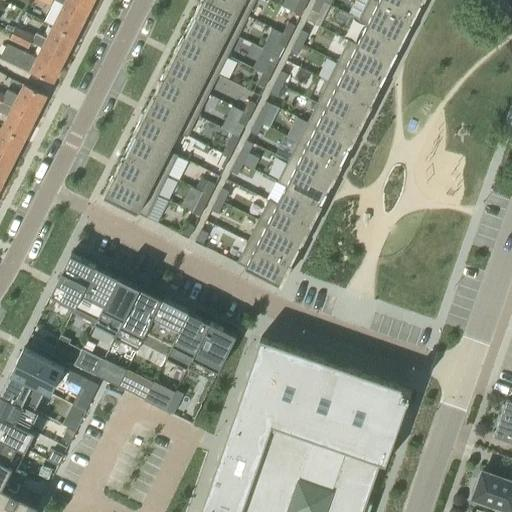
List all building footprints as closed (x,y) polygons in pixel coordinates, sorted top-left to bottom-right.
[(93,0),(54,0),(63,4),(86,16),(93,0)] [(218,0),(200,0),(194,13),(238,35),(248,15),(218,0)] [(218,0),(248,15),(255,0),(218,0)] [(298,0),(293,12),(300,15),(307,0),(298,0)] [(374,0),(368,0),(358,20),(367,24),(367,23),(403,41),(413,20),(374,0)] [(374,0),(413,20),(423,0),(374,0)] [(76,37),(86,16),(63,4),(52,25),(76,37)] [(323,4),(312,25),(320,29),(331,7),(323,4)] [(194,13),(184,32),(228,54),(238,35),(194,13)] [(288,22),(282,33),(289,37),(295,26),(288,22)] [(357,44),(356,45),(392,62),(403,41),(367,23),(367,24),(357,44)] [(41,48),(64,59),(76,37),(52,25),(46,38),(36,33),(31,43),(41,48)] [(16,27),(12,33),(31,42),(34,35),(16,27)] [(184,32),(174,52),(218,74),(228,54),(184,32)] [(28,48),(31,42),(12,33),(9,39),(28,48)] [(282,33),(277,44),(284,48),(289,37),(282,33)] [(307,36),(301,47),(309,51),(315,40),(307,36)] [(348,39),(337,62),(381,84),(392,62),(356,45),(357,44),(348,39)] [(29,71),(30,69),(54,81),(64,59),(41,48),(37,57),(7,43),(0,57),(29,71)] [(301,47),(295,59),(303,63),(309,51),(301,47)] [(174,52),(165,71),(209,93),(218,74),(174,52)] [(268,62),(262,73),(270,76),(275,65),(268,62)] [(337,62),(327,81),(371,103),(381,84),(337,62)] [(165,71),(154,92),(198,114),(209,93),(165,71)] [(262,73),(257,84),(264,87),(270,76),(262,73)] [(286,78),(280,89),(288,93),(294,81),(286,78)] [(327,81),(317,103),(361,125),(371,103),(327,81)] [(2,101),(35,117),(46,95),(23,84),(17,94),(8,90),(5,95),(2,101)] [(280,89),(274,101),(282,105),(288,93),(280,89)] [(154,92),(144,113),(179,130),(178,132),(187,136),(198,114),(154,92)] [(249,100),(243,111),(250,115),(256,104),(249,100)] [(2,101),(0,105),(0,112),(7,116),(1,128),(24,140),(35,117),(2,101)] [(317,103),(307,122),(351,144),(361,125),(317,103)] [(243,111),(237,122),(245,126),(250,115),(243,111)] [(144,113),(134,132),(170,150),(178,132),(179,130),(144,113)] [(266,117),(260,128),(268,132),(274,121),(266,117)] [(307,122),(297,141),(341,163),(351,144),(307,122)] [(1,128),(0,129),(0,154),(13,161),(24,140),(1,128)] [(260,128),(254,141),(262,145),(268,132),(260,128)] [(134,132),(124,151),(168,173),(178,154),(169,150),(170,150),(134,132)] [(232,133),(224,149),(231,152),(239,136),(232,133)] [(297,141),(288,161),(332,183),(341,163),(297,141)] [(224,149),(216,164),(224,168),(231,152),(224,149)] [(124,151),(115,171),(159,193),(168,173),(124,151)] [(0,181),(3,183),(13,161),(0,154),(0,181)] [(245,159),(239,170),(247,174),(253,163),(245,159)] [(288,161),(277,182),(286,186),(286,185),(321,203),(332,183),(288,161)] [(239,170),(233,183),(241,187),(247,174),(239,170)] [(115,171),(103,195),(147,217),(159,193),(115,171)] [(208,181),(200,196),(207,200),(215,184),(208,181)] [(277,204),(276,205),(312,222),(321,203),(286,185),(286,186),(277,204)] [(200,196),(192,212),(200,216),(207,200),(200,196)] [(225,199),(219,211),(227,215),(233,203),(225,199)] [(269,200),(259,220),(302,242),(312,222),(276,205),(277,204),(269,200)] [(219,211),(213,223),(221,227),(227,215),(219,211)] [(259,220),(248,242),(291,263),(302,242),(259,220)] [(187,223),(181,234),(188,238),(194,226),(187,223)] [(208,233),(201,229),(195,241),(202,245),(208,233)] [(248,242),(237,262),(245,266),(281,284),(291,263),(248,242)] [(71,253),(50,294),(74,306),(75,307),(96,265),(71,253)] [(74,306),(72,312),(87,319),(95,323),(119,275),(105,268),(104,269),(101,268),(96,265),(75,307),(74,306)] [(95,323),(94,325),(115,336),(140,286),(119,275),(95,323)] [(140,286),(115,336),(139,348),(141,343),(141,342),(163,297),(140,286)] [(139,348),(137,352),(162,364),(166,357),(166,355),(189,310),(170,301),(163,297),(141,342),(141,343),(139,348)] [(166,355),(166,357),(185,366),(187,367),(210,321),(189,310),(166,355)] [(187,367),(187,368),(214,381),(237,334),(219,325),(213,322),(210,321),(187,367)] [(36,337),(32,344),(51,353),(55,346),(36,337)] [(261,337),(199,511),(369,511),(372,502),(367,501),(374,480),(381,461),(386,463),(395,436),(405,408),(412,389),(348,367),(325,359),(261,337)] [(55,346),(51,353),(61,358),(64,351),(55,346)] [(45,390),(51,393),(64,367),(24,347),(11,373),(45,390)] [(81,350),(74,364),(91,373),(96,375),(103,361),(81,350)] [(96,375),(119,387),(119,386),(123,378),(127,370),(104,358),(103,361),(96,375)] [(11,373),(1,393),(35,410),(45,390),(11,373)] [(123,378),(119,386),(131,392),(135,384),(123,378)] [(75,405),(86,410),(99,385),(88,380),(75,405)] [(153,383),(144,399),(156,404),(163,388),(153,383)] [(1,393),(0,394),(0,414),(30,430),(31,429),(39,412),(35,410),(1,393)] [(172,399),(167,410),(174,413),(179,403),(172,399)] [(511,401),(506,400),(493,436),(511,442),(511,401)] [(75,405),(65,425),(68,427),(76,431),(86,410),(75,405)] [(0,414),(0,435),(26,449),(35,431),(31,429),(30,430),(0,414)] [(68,427),(63,438),(70,442),(76,431),(68,427)] [(26,450),(0,436),(0,458),(13,466),(17,468),(26,450)] [(53,449),(48,460),(58,465),(63,454),(53,449)] [(0,458),(0,485),(3,487),(13,466),(0,458)] [(485,505),(486,503),(497,506),(494,511),(511,511),(511,479),(480,468),(469,499),(485,505)] [(0,511),(35,511),(39,505),(30,500),(3,487),(0,485),(0,511)] [(33,493),(30,500),(39,505),(42,498),(33,493)]
